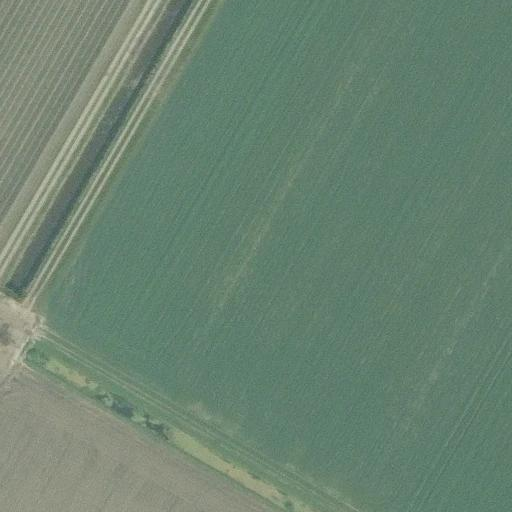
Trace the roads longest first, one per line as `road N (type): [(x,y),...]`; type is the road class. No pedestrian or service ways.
road 1 (track): [(9,336),(205,0)]
road 2 (track): [(0,271),(157,0)]
